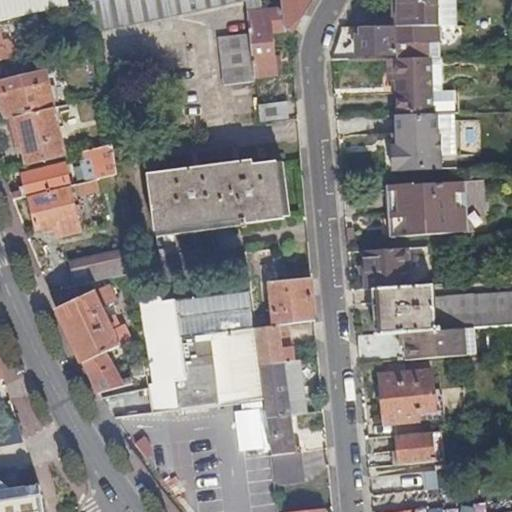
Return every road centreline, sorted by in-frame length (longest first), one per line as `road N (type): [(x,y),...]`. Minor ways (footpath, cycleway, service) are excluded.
road 1 (residential): [(351,511),(312,42),(338,0)]
road 2 (secondary): [(0,269),(28,342),(117,495)]
